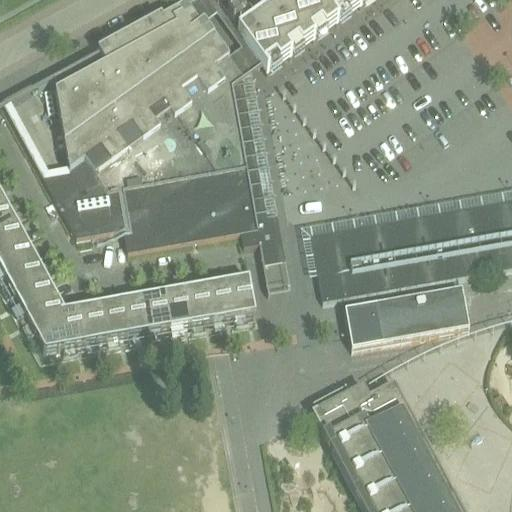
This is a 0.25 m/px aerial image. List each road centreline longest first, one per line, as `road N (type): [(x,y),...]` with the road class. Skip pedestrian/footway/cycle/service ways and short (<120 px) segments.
road 1 (residential): [(238,262),(84,289),(0,139)]
road 2 (residential): [(0,59),(112,0)]
